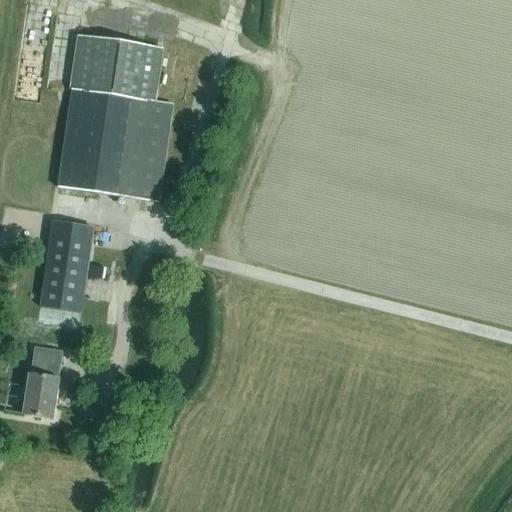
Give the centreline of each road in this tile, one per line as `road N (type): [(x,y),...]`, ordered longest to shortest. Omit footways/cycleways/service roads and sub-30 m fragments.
road 1 (track): [(146,247),(182,196),(239,0)]
road 2 (track): [(97,0),(269,60)]
